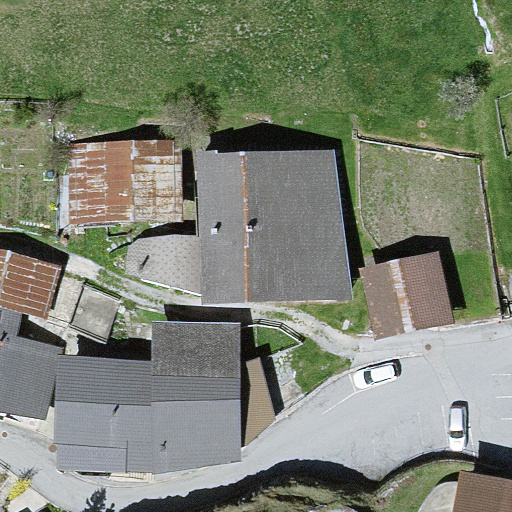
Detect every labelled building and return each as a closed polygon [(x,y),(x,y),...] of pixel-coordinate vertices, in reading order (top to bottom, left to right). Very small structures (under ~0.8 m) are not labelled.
[(119,277),(198,303),(341,303),(334,146),(191,158),(192,243),(125,241),(119,277)] [(181,229),(182,151),(65,150),(64,228),(181,229)] [(51,272),(0,259),(0,321),(37,330),(51,272)] [(431,259),(356,275),(371,349),(447,333),(431,259)] [(141,358),(51,359),(47,423),(50,451),(133,450),(133,470),(241,468),(239,321),(141,323),(141,358)] [(52,331),(0,328),(0,420),(47,423),(51,359),(52,331)] [(511,511),(511,499),(462,490),(457,511),(511,511)]
